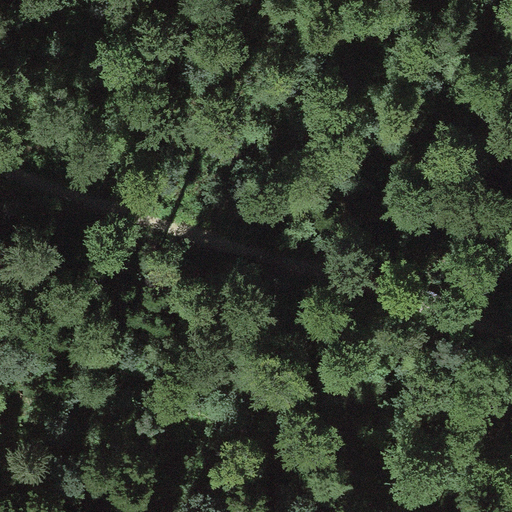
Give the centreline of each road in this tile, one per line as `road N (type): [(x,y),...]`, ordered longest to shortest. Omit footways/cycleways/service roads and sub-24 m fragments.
road 1 (track): [(0,317),(129,379),(461,511)]
road 2 (track): [(222,242),(0,163)]
road 3 (track): [(347,279),(511,333)]
road 4 (track): [(222,242),(347,279)]
